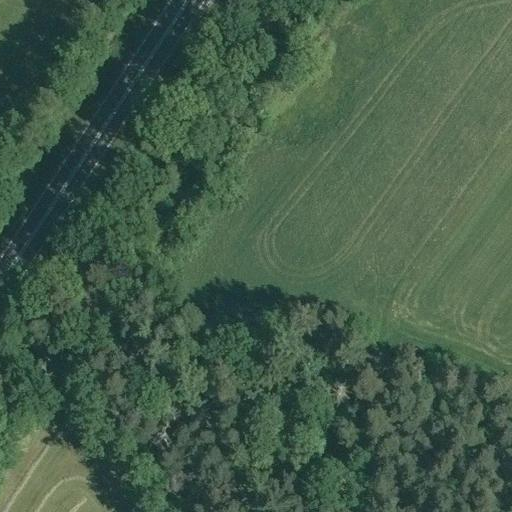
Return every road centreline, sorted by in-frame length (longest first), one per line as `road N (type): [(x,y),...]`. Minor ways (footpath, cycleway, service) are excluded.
road 1 (track): [(0,414),(273,0)]
road 2 (trunk): [(0,286),(189,0)]
road 3 (track): [(89,278),(262,511)]
